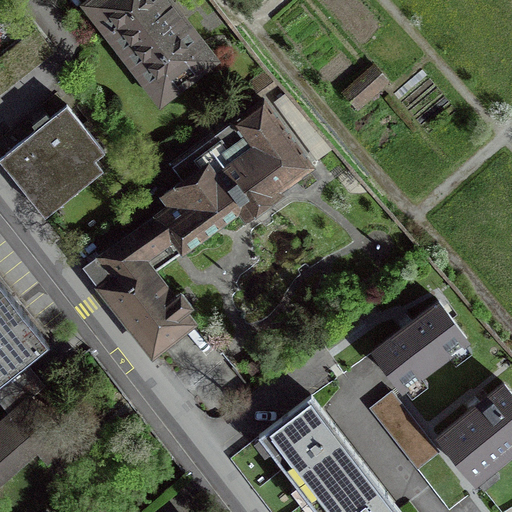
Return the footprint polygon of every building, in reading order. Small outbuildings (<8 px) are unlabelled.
[(211,60),(164,0),(93,0),(73,16),(94,43),(106,33),(159,101),(211,60)] [(0,94),(19,80),(53,53),(35,29),(0,56),(0,94)] [(343,94),(356,109),(386,82),(373,67),(343,94)] [(264,71),(249,82),(257,93),(273,82),(264,71)] [(310,166),(262,100),(170,163),(183,180),(161,196),(169,206),(84,267),(151,354),(191,323),(183,312),(190,307),(179,293),(172,298),(141,259),(171,237),(181,251),(239,210),(244,219),(279,194),(276,191),(310,166)] [(309,150),(323,139),(288,100),(278,107),(309,150)] [(0,158),(0,162),(42,215),(99,169),(92,161),(103,152),(65,106),(42,124),(0,158)] [(0,277),(0,380),(48,337),(0,277)] [(373,350),(374,352),(371,354),(398,389),(466,339),(437,301),(407,324),(373,350)] [(479,404),(477,402),(472,406),(467,410),(469,412),(438,437),(473,480),(492,465),(490,462),(511,444),(511,395),(503,384),(479,404)] [(418,466),(438,451),(394,392),(374,407),(418,466)] [(257,436),(307,500),(316,511),(399,511),(375,479),(359,460),(327,418),(310,395),(257,436)] [(0,424),(0,479),(36,448),(33,445),(53,428),(43,416),(29,399),(0,424)]
